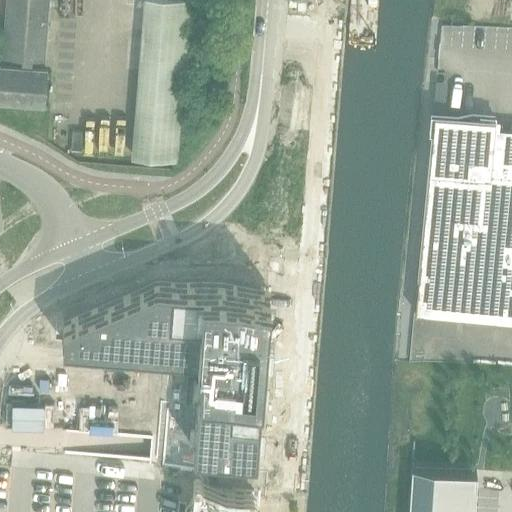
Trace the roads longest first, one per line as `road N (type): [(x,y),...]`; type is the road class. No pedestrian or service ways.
road 1 (tertiary): [(91,277),(168,245),(221,207),(259,148),(263,66)]
road 2 (tertiary): [(263,66),(234,148),(207,183),(75,248)]
